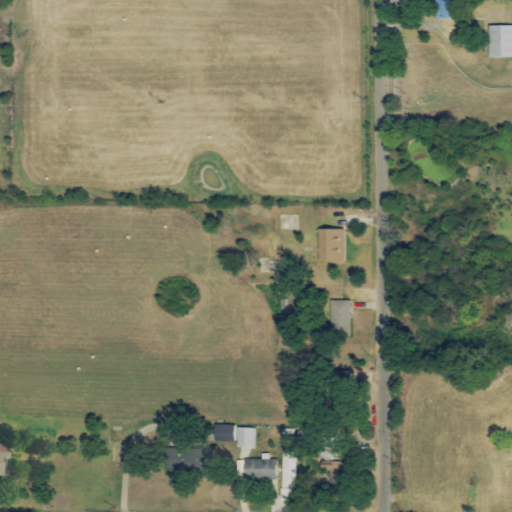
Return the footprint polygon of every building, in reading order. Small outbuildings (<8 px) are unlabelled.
[(458,19),(457,0),(417,0),(417,3),(434,3),(434,20),(458,19)] [(489,58),(511,57),(511,26),(488,27),(489,58)] [(343,262),(343,229),(317,229),(317,261),(343,262)] [(328,336),(349,337),(350,302),(329,301),(328,336)] [(236,425),(212,426),(212,442),(236,442),(236,425)] [(236,448),(252,448),(253,429),(237,428),(236,448)] [(282,489),(296,490),(297,437),(283,437),(282,489)] [(0,466),(8,467),(8,445),(0,444),(0,466)] [(342,449),(325,448),(325,459),(342,460),(342,449)] [(166,451),(165,470),(198,471),(199,452),(166,451)] [(277,460),(270,460),(270,455),(262,454),(262,460),(244,460),(243,481),(276,482),(277,460)]
